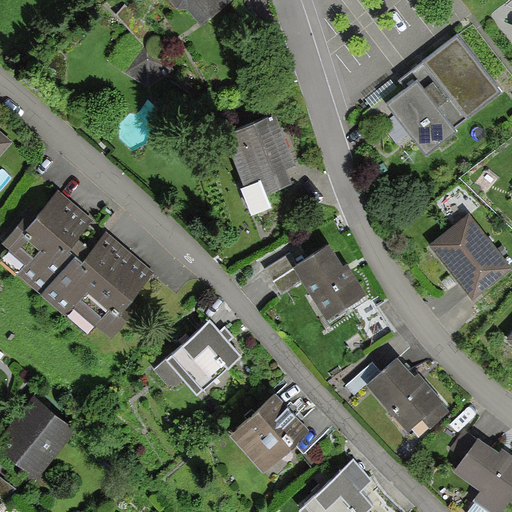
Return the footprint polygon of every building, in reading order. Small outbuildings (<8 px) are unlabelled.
[(184,0),(201,19),(223,0),(184,0)] [(464,119),(497,94),(455,40),(398,83),(404,91),(388,103),(428,155),(454,135),(451,130),(464,119)] [(289,167),(297,164),(278,112),(226,132),(256,211),(275,204),(270,191),(294,182),(289,167)] [(0,153),(13,138),(0,127),(0,153)] [(131,294),(152,269),(107,230),(92,247),(78,235),(93,217),(58,188),(37,213),(30,207),(2,240),(26,261),(18,270),(68,312),(76,303),(113,334),(140,301),(131,294)] [(474,300),(511,269),(511,266),(469,215),(430,246),(462,285),(474,300)] [(328,312),(367,286),(348,260),(344,262),(330,241),(299,261),(295,264),(328,312)] [(299,261),(291,250),(267,267),(274,278),(295,264),(299,261)] [(195,395),(238,354),(227,342),(230,339),(221,330),(217,333),(204,318),(150,369),(169,389),(179,379),(195,395)] [(431,422),(449,404),(399,353),(368,383),(410,426),(423,414),(431,422)] [(0,434),(0,441),(40,473),(78,425),(34,391),(0,434)] [(264,464),(304,429),(274,394),(234,429),(264,464)] [(472,501),(487,511),(503,511),(511,499),(511,451),(502,445),(499,450),(465,427),(453,446),(465,454),(455,468),(482,486),(472,501)] [(307,511),(361,511),(370,504),(338,469),(300,504),(307,511)]
